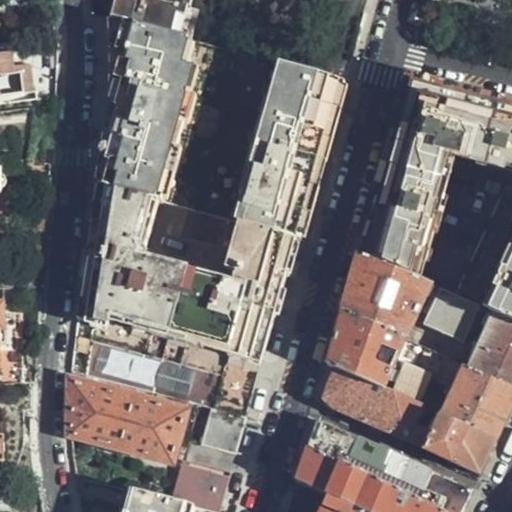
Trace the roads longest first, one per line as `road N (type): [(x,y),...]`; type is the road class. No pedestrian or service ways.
road 1 (residential): [(62,511),(53,466),(53,335),(76,88),(72,0)]
road 2 (residential): [(259,511),(384,50)]
road 3 (residential): [(384,50),(511,81)]
